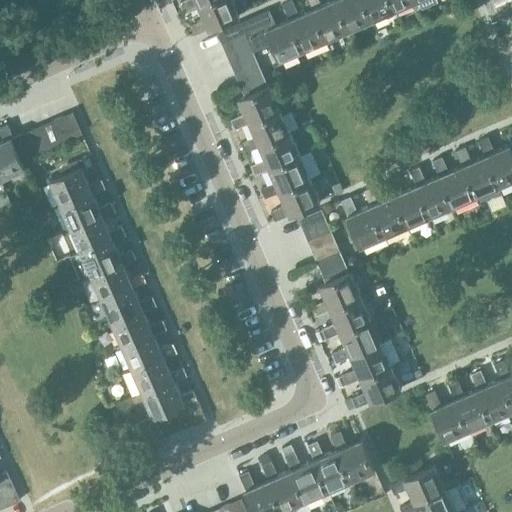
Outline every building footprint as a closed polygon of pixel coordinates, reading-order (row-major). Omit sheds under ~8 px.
[(184,11),(199,4),(199,3),(206,0),(183,0),(180,1),(184,11)] [(206,0),(199,3),(199,4),(205,18),(190,24),(194,33),(217,24),(216,23),(239,13),(239,12),(238,12),(233,0),(206,0)] [(290,18),(303,48),(326,38),(313,8),(312,8),(299,14),(292,0),(289,0),(283,3),(290,18)] [(313,8),(326,38),(349,28),(337,0),(330,0),(322,4),(320,0),(308,0),(312,8),(313,8)] [(337,0),(349,28),(372,18),(364,0),(337,0)] [(364,0),(372,18),(395,8),(391,0),(364,0)] [(391,0),(395,8),(414,0),(391,0)] [(260,13),(273,42),(280,59),(282,58),(281,58),(303,48),(290,18),(276,24),(269,9),(260,13)] [(251,17),(263,46),(273,42),(260,13),(251,17)] [(245,32),(250,43),(253,51),(263,46),(251,17),(240,22),(245,32)] [(217,32),(222,42),(245,32),(240,22),(217,32)] [(222,42),(226,53),(250,43),(245,32),(222,42)] [(226,53),(231,63),(254,53),(253,51),(250,43),(226,53)] [(231,63),(236,74),(259,64),(254,53),(231,63)] [(236,74),(240,84),(264,74),(259,64),(236,74)] [(235,128),(250,122),(250,121),(280,108),(270,86),(271,85),(270,84),(268,85),(264,74),(240,84),(245,95),(239,97),(240,99),(246,112),(231,119),(235,128)] [(245,151),(260,145),(260,144),(290,131),(280,108),(250,121),(250,122),(256,135),(241,142),(245,151)] [(72,111),(62,115),(72,137),(82,133),(72,111)] [(62,115),(52,119),(62,141),(72,137),(62,115)] [(52,119),(42,124),(51,146),(62,141),(52,119)] [(0,129),(4,139),(0,141),(0,175),(1,177),(23,167),(23,168),(24,167),(21,159),(11,137),(14,136),(8,122),(0,125),(0,129)] [(42,124),(32,128),(41,150),(51,146),(42,124)] [(32,128),(22,133),(31,155),(41,150),(32,128)] [(255,174),(270,168),(270,167),(300,153),(290,131),(260,144),(260,145),(266,158),(251,165),(255,174)] [(22,133),(14,136),(11,137),(21,159),(31,155),(22,133)] [(479,140),(485,154),(486,154),(499,184),(511,178),(511,149),(509,143),(508,144),(494,150),(488,136),(479,140)] [(456,150),(462,164),(463,164),(476,194),(499,184),(486,154),(485,154),(471,160),(465,145),(456,150)] [(265,197),(280,190),(310,176),(300,153),(270,167),(270,168),(276,181),(261,187),(265,197)] [(433,160),(439,174),(440,174),(453,204),(476,194),(463,164),(462,164),(448,170),(442,155),(433,160)] [(410,169),(416,184),(417,184),(430,214),(453,204),(440,174),(439,174),(425,180),(419,165),(410,169)] [(51,181),(61,204),(92,191),(93,193),(106,187),(102,178),(89,183),(82,167),(82,166),(50,180),(51,181)] [(387,179),(393,194),(394,194),(407,224),(430,214),(417,184),(416,184),(403,190),(396,175),(387,179)] [(280,190),(286,204),(271,210),(275,220),(298,210),(297,210),(321,200),(320,198),(310,176),(280,190)] [(364,189),(370,204),(371,204),(384,234),(407,224),(394,194),(393,194),(380,200),(374,185),(364,189)] [(61,204),(71,227),(102,214),(103,216),(116,211),(112,201),(99,207),(93,193),(92,191),(61,204)] [(371,204),(370,204),(357,210),(351,195),(341,199),(351,222),(361,245),(363,244),(384,234),(371,204)] [(298,218),(303,228),(326,218),(322,208),(298,218)] [(71,227),(82,251),(112,237),(114,240),(126,234),(122,225),(109,230),(103,216),(102,214),(71,227)] [(303,228),(308,239),(331,229),(326,218),(303,228)] [(308,239),(312,250),(336,240),(331,229),(308,239)] [(81,279),(92,274),(122,260),(124,263),(136,257),(132,248),(120,254),(114,240),(112,237),(82,251),(71,255),(81,279)] [(312,250),(317,260),(340,250),(336,240),(312,250)] [(317,260),(321,271),(345,261),(340,250),(317,260)] [(92,274),(102,297),(133,284),(134,286),(147,281),(143,272),(130,277),(124,263),(122,260),(92,274)] [(316,314),(331,308),(331,307),(361,294),(352,272),(351,270),(349,271),(345,261),(321,271),(326,281),(320,284),(321,285),(327,299),(312,305),(316,314)] [(102,297),(112,320),(143,307),(144,310),(157,304),(153,295),(140,301),(134,286),(133,284),(102,297)] [(326,337),(341,331),(341,330),(371,317),(361,294),(331,307),(331,308),(337,322),(322,328),(326,337)] [(112,320),(122,344),(153,330),(154,333),(167,328),(163,318),(150,324),(144,310),(143,307),(112,320)] [(336,360),(351,354),(351,353),(381,340),(371,317),(341,330),(341,331),(347,345),(332,351),(336,360)] [(122,344),(132,367),(163,353),(165,357),(177,351),(173,342),(160,347),(154,333),(153,330),(122,344)] [(346,383),(361,377),(361,376),(391,363),(381,340),(351,353),(351,354),(357,367),(342,374),(346,383)] [(132,367),(142,390),(173,377),(175,380),(188,374),(183,365),(171,371),(165,357),(163,353),(132,367)] [(494,363),(501,378),(501,377),(511,401),(511,372),(510,374),(503,359),(494,363)] [(361,376),(361,377),(367,390),(352,397),(356,406),(379,396),(378,396),(402,386),(401,385),(391,363),(361,376)] [(471,373),(478,388),(478,387),(492,418),(511,408),(511,401),(501,377),(501,378),(487,383),(481,369),(471,373)] [(165,410),(176,405),(184,401),(185,404),(187,403),(198,398),(194,389),(181,394),(175,380),(173,377),(142,390),(153,413),(152,414),(153,415),(154,414),(165,410)] [(448,383),(455,397),(456,397),(469,428),(492,418),(478,387),(478,388),(464,393),(458,379),(448,383)] [(456,397),(455,397),(441,403),(435,389),(425,393),(435,415),(436,415),(446,438),(447,438),(447,437),(469,428),(456,397)] [(206,418),(198,398),(187,403),(196,422),(206,418)] [(184,401),(176,405),(185,427),(196,422),(187,403),(185,404),(184,401)] [(176,405),(165,410),(174,432),(185,427),(176,405)] [(165,410),(154,414),(164,436),(174,432),(165,410)] [(154,414),(153,415),(144,419),(153,441),(164,436),(154,414)] [(153,441),(144,419),(133,423),(143,445),(153,441)] [(331,434),(337,448),(338,448),(351,479),(373,469),(374,469),(375,469),(361,437),(360,438),(347,444),(340,430),(331,434)] [(308,444),(314,458),(315,458),(328,489),(351,479),(338,448),(337,448),(324,454),(317,440),(308,444)] [(285,454),(291,469),(292,468),(306,499),(328,489),(315,458),(314,458),(301,464),(294,450),(285,454)] [(262,464),(269,478),(283,508),(306,499),(292,468),(291,469),(278,474),(271,460),(262,464)] [(409,486),(415,500),(415,501),(445,488),(436,466),(436,465),(435,464),(412,474),(390,483),(394,493),(409,486)] [(0,484),(1,484),(11,479),(12,479),(7,470),(0,473),(0,484)] [(269,478),(255,484),(249,470),(239,474),(249,496),(256,511),(274,511),(283,508),(269,478)] [(20,499),(11,479),(1,484),(9,504),(20,499)] [(0,507),(9,504),(1,484),(0,484),(0,507)] [(412,511),(419,509),(419,511),(452,511),(455,511),(445,488),(415,501),(415,500),(400,506),(402,511),(412,511)] [(247,511),(241,497),(230,502),(234,511),(247,511)] [(234,511),(230,502),(220,506),(222,511),(234,511)]
